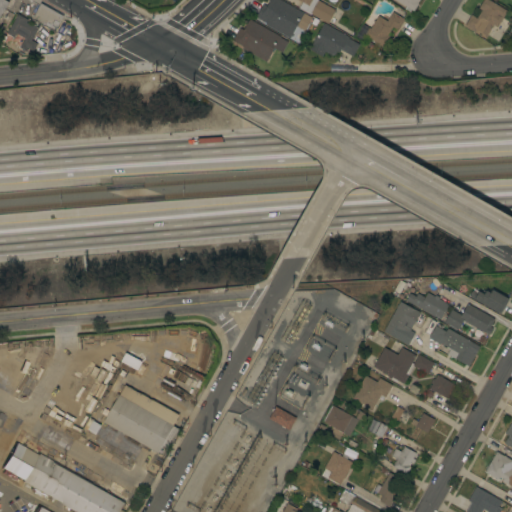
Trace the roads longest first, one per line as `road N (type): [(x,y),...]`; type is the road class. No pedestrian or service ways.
road 1 (motorway): [(511,135),(0,173)]
road 2 (motorway): [(0,236),(511,202)]
road 3 (tertiary): [(0,324),(275,299)]
road 4 (residential): [(275,299),(153,511)]
road 5 (tertiary): [(355,153),(511,241)]
road 6 (residential): [(511,361),(421,511)]
road 7 (tertiary): [(157,43),(90,66),(0,75)]
